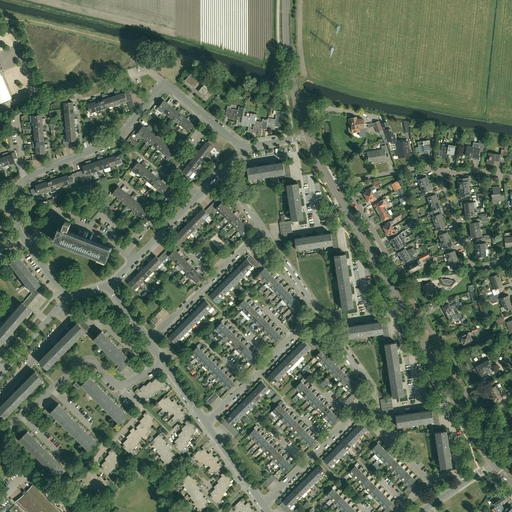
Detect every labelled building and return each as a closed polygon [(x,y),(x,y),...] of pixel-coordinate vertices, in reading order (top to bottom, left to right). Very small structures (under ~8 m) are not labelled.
[(0,103),(11,99),(0,71),(0,103)] [(194,87),(200,79),(192,72),(185,80),(194,87)] [(207,98),(214,90),(205,83),(199,91),(207,98)] [(124,93),(121,94),(120,91),(117,92),(121,103),(127,101),(127,100),(126,97),(125,94),(124,93)] [(116,96),(112,97),(115,105),(121,103),(117,92),(115,93),(116,96)] [(112,97),(109,98),(108,95),(105,96),(109,107),(115,105),(112,97)] [(103,100),(100,101),(103,109),(109,107),(105,96),(103,97),(103,100)] [(100,101),(96,102),(96,99),(93,100),(97,111),(103,109),(100,101)] [(90,113),(97,111),(93,100),(90,100),(91,103),(88,105),(90,113)] [(158,107),(164,111),(171,102),(169,100),(167,103),(164,100),(158,107)] [(164,111),(169,115),(174,109),(171,106),(173,104),(171,102),(164,111)] [(244,108),(239,107),(238,110),(231,109),(232,107),(228,106),(226,116),(229,117),(229,119),(237,120),(238,117),(242,117),(243,116),(243,112),(244,108)] [(169,115),(173,119),(181,110),(179,109),(177,111),(174,109),(169,115)] [(173,119),(178,124),(184,117),(181,114),(183,112),(181,110),(173,119)] [(276,120),(270,119),(270,115),(269,115),(268,118),(268,120),(266,129),(266,130),(269,130),(269,128),(274,129),(275,126),(280,127),(282,117),(283,117),(284,112),(276,111),(275,116),(276,117),(276,120)] [(255,121),(256,117),(256,114),(251,113),(250,117),(244,116),(245,112),(243,112),(243,116),(242,117),(241,122),(242,122),(241,125),(249,127),(249,123),(254,124),(255,121)] [(178,124),(183,128),(191,118),(189,117),(187,119),(184,117),(178,124)] [(257,118),(256,117),(255,121),(254,124),(253,129),(253,132),(256,133),(256,131),(261,132),(262,128),(266,129),(268,120),(263,119),(262,122),(256,121),(257,118)] [(194,125),(191,122),(193,120),(191,118),(183,128),(188,132),(194,125)] [(366,136),(364,124),(364,119),(357,120),(357,118),(351,118),(352,125),(350,128),(350,130),(352,132),(359,131),(360,137),(366,136)] [(384,140),(386,139),(382,129),(382,127),(382,128),(379,121),(374,123),(368,124),(368,127),(375,127),(377,133),(380,132),(379,133),(380,135),(381,135),(383,137),(383,138),(383,140),(384,140)] [(138,133),(143,137),(150,128),(148,126),(146,128),(143,126),(138,133)] [(385,129),(388,140),(394,138),(390,127),(385,129)] [(143,137),(148,141),(153,134),(151,132),(153,129),(150,128),(143,137)] [(148,141),(153,145),(160,136),(158,134),(156,136),(153,134),(148,141)] [(153,145),(158,149),(163,142),(160,140),(162,137),(160,136),(153,145)] [(478,158),(479,152),(483,152),(484,144),(482,143),(483,138),(480,138),(478,148),(467,146),(465,155),(473,157),(478,158)] [(416,152),(419,151),(420,154),(425,153),(424,151),(431,150),(429,140),(423,141),(418,142),(419,147),(416,148),(416,152)] [(207,141),(204,144),(202,142),(200,144),(210,152),(213,148),(216,150),(216,149),(215,148),(212,146),(210,144),(208,142),(207,141)] [(407,148),(409,148),(407,141),(402,142),(402,144),(398,145),(399,150),(397,150),(398,156),(404,155),(405,157),(409,156),(407,148)] [(158,149),(163,153),(170,144),(168,142),(166,144),(163,142),(158,149)] [(173,150),(170,148),(172,145),(170,144),(163,153),(168,157),(173,150)] [(201,149),(199,151),(206,157),(210,152),(200,144),(198,147),(201,149)] [(443,144),(443,146),(442,146),(441,150),(439,150),(438,156),(448,157),(449,154),(454,155),(455,146),(443,144)] [(385,160),(384,153),(388,151),(385,145),(381,146),(382,150),(368,153),(369,161),(375,160),(375,162),(385,160)] [(501,149),(500,155),(489,153),(487,163),(499,165),(500,157),(506,158),(508,150),(501,149)] [(199,151),(196,154),(194,152),(192,154),(202,162),(206,157),(199,151)] [(11,154),(8,155),(7,153),(5,153),(9,165),(15,163),(14,159),(17,158),(15,152),(11,153),(11,154)] [(4,157),(0,158),(2,167),(9,165),(5,153),(3,154),(4,157)] [(111,157),(107,158),(110,167),(116,165),(113,153),(110,154),(111,157)] [(120,154),(116,155),(115,153),(113,153),(116,165),(123,163),(120,154)] [(193,158),(191,161),(198,167),(202,162),(192,154),(190,156),(193,158)] [(107,158),(104,159),(103,156),(100,157),(104,169),(110,167),(107,158)] [(99,161),(95,162),(98,171),(104,169),(100,157),(98,158),(99,161)] [(95,162),(92,163),(91,160),(88,161),(92,173),(98,171),(95,162)] [(138,162),(132,169),(131,171),(136,175),(138,173),(145,164),(147,162),(144,160),(141,165),(138,162)] [(83,166),(84,170),(86,175),(92,173),(88,161),(86,162),(87,165),(83,166)] [(191,161),(188,164),(186,162),(184,164),(194,172),(198,167),(191,161)] [(249,179),(285,174),(285,173),(284,170),(284,167),(283,164),(283,162),(247,168),(249,179)] [(138,173),(143,177),(148,170),(145,168),(147,166),(145,164),(138,173)] [(189,177),(194,172),(184,164),(183,166),(185,168),(182,171),(189,177)] [(143,177),(147,181),(155,172),(153,170),(151,173),(148,170),(143,177)] [(75,182),(74,179),(72,173),(69,175),(68,172),(65,173),(69,184),(75,182)] [(147,181),(152,185),(158,178),(155,176),(157,174),(155,172),(147,181)] [(64,176),(60,177),(63,186),(69,184),(65,173),(63,174),(64,176)] [(420,186),(421,186),(429,183),(426,176),(425,177),(424,174),(415,178),(416,180),(417,183),(419,182),(420,186)] [(60,177),(56,179),(56,176),(53,177),(57,188),(63,186),(60,177)] [(48,181),(51,190),(51,193),(57,191),(57,188),(53,177),(50,177),(51,180),(48,181)] [(152,185),(157,189),(165,180),(163,178),(161,181),(158,178),(152,185)] [(459,179),(459,182),(458,182),(459,189),(469,188),(469,184),(470,184),(469,178),(459,179)] [(48,181),(44,183),(43,180),(41,181),(44,192),(51,190),(48,181)] [(162,193),(168,186),(165,184),(167,182),(165,180),(157,189),(162,193)] [(398,180),(391,185),(395,191),(403,186),(402,184),(401,184),(398,180)] [(38,194),(44,192),(41,181),(38,181),(39,184),(35,185),(38,194)] [(301,201),(299,188),(298,183),(286,185),(289,203),(301,201)] [(420,194),(421,197),(426,195),(432,192),(431,190),(429,183),(421,186),(420,186),(423,193),(420,194)] [(118,186),(113,193),(118,198),(125,188),(123,187),(121,189),(118,186)] [(377,191),(375,189),(373,186),(370,188),(365,190),(366,192),(364,193),(364,194),(364,195),(365,198),(373,193),(373,194),(377,191)] [(492,202),(503,201),(504,205),(505,205),(505,200),(504,192),(500,192),(499,186),(492,187),(493,194),(491,194),(492,202)] [(118,198),(123,202),(128,195),(126,192),(128,190),(125,188),(118,198)] [(459,189),(460,196),(470,195),(469,188),(459,189)] [(379,197),(378,195),(379,195),(377,191),(373,194),(373,193),(365,198),(367,201),(368,201),(369,202),(371,200),(372,202),(376,199),(379,197)] [(436,194),(433,195),(432,192),(426,195),(427,197),(429,204),(438,201),(436,194)] [(123,202),(128,206),(135,196),(133,195),(131,197),(128,195),(123,202)] [(128,206),(133,210),(138,203),(135,200),(137,198),(135,196),(128,206)] [(410,205),(407,199),(402,202),(402,203),(401,203),(403,205),(405,209),(409,206),(410,205)] [(376,208),(377,210),(386,205),(384,200),(381,201),(374,205),(374,206),(374,207),(375,208),(376,208)] [(292,221),(303,219),(301,201),(289,203),(292,221)] [(431,211),(432,213),(439,211),(438,208),(441,207),(438,201),(429,204),(432,211),(431,211)] [(225,205),(222,202),(220,204),(218,206),(216,208),(220,213),(229,204),(227,203),(225,205)] [(133,210),(138,214),(145,204),(143,203),(141,205),(138,203),(133,210)] [(148,211),(145,208),(147,206),(145,204),(138,214),(143,218),(148,211)] [(220,213),(225,217),(231,211),(229,209),(231,206),(229,204),(220,213)] [(377,210),(380,215),(387,211),(386,209),(389,207),(387,204),(386,205),(377,210)] [(203,209),(200,211),(198,209),(196,211),(205,220),(207,222),(211,217),(209,215),(205,211),(203,209)] [(477,211),(474,211),(474,209),(465,210),(466,217),(475,215),(477,215),(477,211)] [(196,215),(194,218),(200,224),(205,220),(196,211),(194,213),(196,215)] [(225,217),(229,222),(238,214),(236,212),(234,214),(231,211),(225,217)] [(390,216),(387,211),(380,215),(383,220),(390,216)] [(432,217),(434,223),(436,222),(443,220),(440,213),(439,211),(432,213),(433,216),(432,217)] [(229,222),(234,227),(240,220),(238,218),(240,215),(238,214),(229,222)] [(194,218),(191,220),(189,218),(187,220),(196,229),(200,224),(194,218)] [(69,229),(71,223),(67,222),(68,221),(66,220),(63,219),(62,221),(65,222),(62,229),(59,228),(54,241),(107,261),(112,248),(65,230),(66,228),(69,229)] [(187,224),(185,227),(191,233),(196,229),(187,220),(185,222),(187,224)] [(234,227),(238,231),(247,222),(245,221),(243,223),(240,220),(234,227)] [(392,220),(390,222),(389,221),(385,224),(385,225),(383,227),(386,231),(393,227),(391,224),(394,223),(392,220)] [(434,223),(437,230),(434,231),(435,234),(444,230),(443,228),(445,227),(443,220),(436,222),(434,223)] [(243,236),(249,229),(247,227),(249,224),(247,222),(238,231),(243,236)] [(480,222),(479,222),(469,223),(470,230),(480,229),(479,225),(481,225),(480,222)] [(185,227),(182,229),(180,227),(178,229),(187,238),(191,233),(185,227)] [(397,228),(394,230),(393,227),(386,231),(388,235),(390,234),(391,235),(396,233),(396,232),(398,230),(397,228)] [(176,236),(182,242),(187,238),(178,229),(176,231),(178,233),(176,236)] [(481,236),(480,229),(470,230),(471,237),(481,236)] [(436,236),(439,235),(441,242),(450,239),(447,232),(445,233),(444,230),(435,234),(436,236)] [(315,247),(324,246),(333,245),(332,244),(332,241),(332,238),(331,235),(331,233),(313,236),(315,247)] [(296,250),(297,250),(315,247),(313,236),(295,239),(296,250)] [(392,243),(393,245),(400,241),(399,239),(397,236),(390,240),(391,241),(390,241),(391,243),(392,243)] [(396,250),(403,246),(406,244),(404,241),(405,241),(406,240),(405,238),(402,240),(400,241),(393,245),(396,250)] [(443,249),(444,251),(444,252),(451,249),(450,246),(452,245),(450,239),(441,242),(444,248),(443,249)] [(475,244),(476,251),(487,249),(488,249),(488,245),(487,246),(486,243),(475,244)] [(398,253),(401,258),(408,254),(411,252),(416,249),(414,250),(413,247),(406,251),(405,249),(398,253)] [(173,252),(171,254),(169,256),(173,260),(182,252),(180,250),(178,252),(175,249),(173,252)] [(445,257),(447,257),(448,260),(457,257),(454,250),(452,251),(451,249),(444,252),(445,254),(444,254),(445,257)] [(483,257),(483,256),(486,256),(488,256),(487,249),(476,251),(476,257),(480,257),(480,258),(483,258),(483,257)] [(173,260),(178,265),(184,259),(181,256),(184,254),(182,252),(173,260)] [(427,252),(418,257),(420,261),(423,260),(424,263),(431,260),(427,252)] [(348,271),(347,262),(346,254),(334,255),(337,273),(348,271)] [(411,259),(408,254),(401,258),(404,263),(411,259)] [(17,256),(8,263),(19,277),(29,270),(17,256)] [(156,256),(153,259),(151,256),(149,258),(158,267),(162,262),(158,258),(156,256)] [(458,267),(457,265),(459,264),(457,257),(448,260),(451,267),(452,270),(458,267)] [(149,262),(147,265),(153,271),(158,267),(149,258),(147,260),(149,262)] [(178,265),(182,269),(191,261),(189,259),(187,261),(184,259),(178,265)] [(239,261),(242,264),(243,263),(249,269),(253,265),(251,263),(249,261),(247,259),(243,262),(241,259),(239,261)] [(417,269),(420,267),(418,264),(421,263),(419,260),(407,267),(408,270),(408,271),(408,272),(409,272),(410,273),(417,269)] [(182,269),(187,274),(193,268),(191,265),(193,263),(191,261),(182,269)] [(235,265),(238,268),(238,267),(245,273),(249,269),(243,263),(242,264),(239,266),(237,263),(235,265)] [(147,265),(144,268),(142,266),(140,268),(149,276),(153,271),(147,265)] [(269,273),(268,272),(266,269),(268,267),(266,265),(264,267),(264,268),(260,272),(258,275),(262,279),(269,273)] [(233,272),(234,271),(241,278),(245,273),(238,267),(238,268),(235,270),(233,268),(231,269),(233,272)] [(140,272),(138,274),(144,280),(149,276),(140,268),(138,269),(140,272)] [(187,274),(191,278),(200,270),(198,268),(196,270),(193,268),(187,274)] [(268,272),(269,273),(262,279),(266,283),(273,277),(272,276),(270,273),(272,271),(270,269),(268,272)] [(40,285),(32,274),(29,270),(19,277),(31,292),(31,291),(34,289),(36,287),(40,285)] [(196,283),(202,277),(200,274),(202,272),(200,270),(191,278),(196,283)] [(234,271),(233,272),(231,274),(229,272),(227,274),(229,276),(230,275),(237,282),(241,278),(234,271)] [(351,289),(350,279),(348,271),(337,273),(340,291),(351,289)] [(274,273),(272,276),(273,277),(266,283),(270,287),(277,281),(276,280),(274,278),(276,275),(274,273)] [(138,274),(135,277),(133,275),(131,277),(140,285),(144,280),(138,274)] [(502,286),(501,283),(498,274),(490,277),(494,289),(502,286)] [(223,278),(225,280),(226,279),(233,286),(237,282),(230,275),(229,276),(227,278),(225,276),(223,278)] [(129,283),(135,290),(140,285),(131,277),(129,278),(131,281),(129,283)] [(278,277),(276,280),(277,281),(270,287),(275,291),(281,285),(280,284),(278,282),(280,279),(278,277)] [(442,278),(445,284),(450,285),(453,288),(456,284),(456,285),(458,283),(455,280),(454,281),(451,280),(446,279),(443,280),(442,278)] [(221,284),(222,283),(229,290),(233,286),(226,279),(225,280),(223,282),(221,280),(219,282),(221,284)] [(283,281),(280,284),(281,285),(275,291),(279,295),(285,289),(284,288),(282,286),(284,283),(283,281)] [(432,281),(424,285),(424,287),(423,287),(427,295),(429,294),(429,295),(437,290),(432,281)] [(217,288),(218,287),(225,294),(229,290),(222,283),(221,284),(219,286),(217,284),(215,286),(217,288)] [(284,288),(285,289),(279,295),(283,299),(289,293),(288,292),(286,290),(289,287),(287,285),(284,288)] [(218,287),(217,288),(215,291),(212,288),(211,290),(213,292),(214,292),(221,298),(225,294),(218,287)] [(354,307),(352,295),(351,289),(340,291),(342,309),(354,307)] [(291,290),(288,292),(289,293),(283,299),(287,303),(293,297),(292,296),(290,294),(293,291),(291,290)] [(214,292),(213,292),(211,295),(208,292),(207,294),(209,297),(210,296),(216,302),(221,298),(214,292)] [(511,307),(508,295),(501,298),(500,293),(490,297),(492,304),(500,301),(503,307),(500,308),(502,312),(506,310),(511,307)] [(292,296),(293,297),(287,303),(291,308),(297,301),(297,300),(294,298),(297,295),(295,294),(292,296)] [(249,304),(248,303),(246,300),(248,298),(246,296),(244,299),(238,306),(242,310),(249,304)] [(202,299),(205,301),(202,303),(200,301),(198,303),(201,305),(208,311),(212,307),(206,300),(206,299),(204,297),(202,299)] [(299,298),(297,300),(297,301),(291,308),(295,312),(296,311),(298,309),(300,306),(301,305),(302,306),(305,303),(303,302),(301,304),(298,302),(301,300),(299,298)] [(249,304),(242,310),(246,314),(253,308),(252,307),(250,305),(252,302),(250,300),(248,303),(249,304)] [(21,303),(9,316),(18,324),(30,310),(27,307),(22,303),(21,303)] [(443,307),(447,315),(456,309),(459,308),(456,303),(450,306),(449,303),(443,307)] [(253,308),(246,314),(250,318),(257,312),(256,311),(254,309),(256,306),(254,304),(252,307),(253,308)] [(201,305),(198,307),(196,305),(194,307),(197,309),(204,315),(208,311),(201,305)] [(261,316),(260,315),(258,313),(260,310),(258,308),(256,311),(257,312),(250,318),(255,322),(261,316)] [(451,322),(457,319),(459,318),(461,321),(466,319),(463,315),(462,313),(460,314),(460,313),(459,313),(458,311),(460,310),(459,308),(456,309),(447,315),(451,322)] [(197,309),(194,311),(192,309),(190,311),(192,313),(193,313),(200,319),(204,315),(197,309)] [(260,315),(261,316),(255,322),(259,327),(265,320),(264,319),(262,317),(264,314),(263,312),(260,315)] [(192,313),(190,315),(188,313),(186,315),(188,317),(189,317),(196,323),(200,319),(193,313),(192,313)] [(9,316),(1,326),(0,327),(0,332),(6,338),(18,324),(9,316)] [(188,317),(186,320),(184,317),(182,319),(184,322),(185,321),(192,327),(196,323),(189,317),(188,317)] [(264,319),(265,320),(259,327),(263,331),(269,324),(268,323),(266,321),(269,318),(267,317),(264,319)] [(505,322),(503,317),(494,320),(496,326),(505,322)] [(226,326),(225,325),(223,323),(225,321),(224,319),(221,322),(222,322),(214,330),(215,330),(216,330),(220,333),(226,326)] [(185,321),(184,322),(182,324),(180,321),(178,323),(180,326),(181,325),(188,331),(192,327),(185,321)] [(273,328),(272,327),(270,325),(273,323),(271,321),(268,323),(269,324),(263,331),(267,335),(273,328)] [(366,336),(374,334),(383,333),(383,332),(382,329),(382,326),(382,323),(381,322),(364,324),(366,336)] [(78,323),(68,332),(65,335),(73,344),(86,331),(86,330),(83,328),(81,326),(79,324),(78,323)] [(225,325),(226,326),(220,333),(224,337),(230,330),(229,329),(227,327),(230,325),(228,323),(225,325)] [(347,338),(357,337),(366,336),(364,324),(345,327),(347,338)] [(180,326),(178,328),(175,325),(174,327),(176,330),(177,329),(183,336),(188,331),(181,325),(180,326)] [(277,332),(277,331),(274,329),(277,327),(275,325),(272,327),(273,328),(267,335),(271,339),(277,332)] [(476,326),(476,327),(471,329),(472,332),(474,332),(475,335),(479,334),(478,330),(477,328),(480,327),(479,325),(476,326)] [(232,327),(229,329),(230,330),(224,337),(228,341),(234,335),(233,334),(231,331),(234,329),(232,327)] [(176,330),(174,332),(171,330),(170,331),(172,334),(173,333),(179,340),(183,336),(177,329),(176,330)] [(279,329),(277,331),(277,332),(271,339),(275,343),(282,336),(282,337),(285,335),(283,333),(281,335),(278,333),(281,331),(279,329)] [(98,335),(94,339),(107,352),(115,344),(102,331),(98,335)] [(236,331),(233,334),(234,335),(228,341),(232,345),(239,339),(238,338),(235,335),(238,333),(236,331)] [(472,340),(470,336),(472,335),(470,332),(468,333),(460,337),(464,344),(472,340)] [(167,334),(165,335),(168,338),(169,337),(171,340),(173,342),(175,344),(179,340),(173,333),(172,334),(170,336),(167,334)] [(65,335),(52,348),(60,357),(73,344),(65,335)] [(240,335),(238,338),(239,339),(232,345),(236,349),(243,343),(242,342),(240,340),(242,337),(240,335)] [(244,339),(242,342),(243,343),(236,349),(240,353),(247,347),(246,346),(244,344),(246,341),(244,339)] [(296,343),(299,346),(300,345),(306,351),(310,347),(308,345),(306,343),(304,341),(301,344),(298,341),(296,343)] [(385,344),(387,362),(399,360),(396,342),(385,344)] [(202,351),(201,350),(199,348),(201,345),(199,343),(197,346),(198,346),(191,353),(195,357),(202,351)] [(248,343),(246,346),(247,347),(240,353),(244,357),(251,351),(250,350),(248,348),(250,345),(248,343)] [(128,357),(120,349),(115,344),(107,352),(120,365),(122,363),(124,361),(126,358),(128,357)] [(292,347),(295,350),(296,349),(302,355),(306,351),(300,345),(299,346),(297,348),(294,346),(292,347)] [(201,350),(202,351),(195,357),(200,361),(206,355),(205,354),(203,352),(205,349),(204,347),(201,350)] [(255,355),(254,354),(252,352),(254,349),(252,347),(250,350),(251,351),(244,357),(248,362),(255,355)] [(319,361),(326,355),(325,354),(323,351),(325,349),(323,347),(321,350),(317,354),(315,357),(319,361)] [(48,370),(60,357),(52,348),(39,361),(48,370)] [(291,354),(292,353),(298,360),(302,355),(296,349),(295,350),(292,352),(290,350),(288,351),(291,354)] [(208,351),(205,354),(206,355),(200,361),(204,365),(210,359),(209,358),(207,356),(209,353),(208,351)] [(326,355),(319,361),(323,365),(330,359),(329,358),(327,356),(329,353),(327,351),(325,354),(326,355)] [(257,352),(254,354),(255,355),(248,362),(252,366),(259,359),(260,360),(262,357),(261,356),(258,358),(256,356),(258,353),(257,352)] [(284,356),(286,358),(287,357),(294,364),(298,360),(292,353),(291,354),(288,356),(286,354),(284,356)] [(212,355),(209,358),(210,359),(204,365),(207,369),(206,370),(207,371),(208,370),(214,363),(213,362),(211,360),(214,357),(212,355)] [(330,359),(323,365),(328,369),(334,363),(333,362),(331,360),(333,357),(331,355),(329,358),(330,359)] [(280,360),(282,362),(283,361),(290,368),(294,364),(287,357),(286,358),(284,360),(282,358),(280,360)] [(489,371),(487,368),(492,365),(489,359),(488,357),(482,360),(484,363),(480,365),(479,363),(478,363),(476,364),(476,365),(477,366),(477,367),(482,375),(489,371)] [(506,358),(500,362),(505,371),(511,367),(506,358)] [(334,363),(328,369),(332,373),(338,367),(337,366),(335,364),(337,361),(336,359),(333,362),(334,363)] [(214,363),(208,370),(212,374),(218,367),(218,366),(215,364),(218,361),(216,360),(213,362),(214,363)] [(401,378),(400,365),(399,360),(387,362),(390,380),(401,378)] [(276,364),(278,366),(279,365),(286,372),(290,368),(283,361),(282,362),(280,364),(278,362),(276,364)] [(338,367),(332,373),(336,377),(342,371),(341,370),(339,368),(342,365),(340,363),(337,366),(338,367)] [(220,364),(218,366),(218,367),(212,374),(216,378),(223,371),(222,370),(219,368),(222,365),(220,364)] [(272,368),(274,370),(275,369),(282,376),(286,372),(279,365),(278,366),(276,368),(274,366),(272,368)] [(222,370),(223,371),(216,378),(220,382),(227,375),(226,374),(224,372),(226,370),(224,368),(222,370)] [(344,368),(341,370),(342,371),(336,377),(340,381),(346,375),(345,374),(343,372),(346,369),(344,368)] [(271,374),(278,380),(282,376),(275,369),(274,370),(272,373),(270,370),(268,372),(270,374),(271,374)] [(35,371),(26,381),(22,384),(31,393),(44,380),(35,371)] [(226,374),(227,375),(220,382),(224,386),(231,379),(230,378),(228,376),(230,374),(228,372),(226,374)] [(348,372),(345,374),(346,375),(340,381),(344,386),(350,379),(350,378),(347,376),(350,373),(348,372)] [(271,374),(270,374),(268,377),(266,374),(264,376),(266,379),(267,378),(273,384),(278,380),(271,374)] [(232,376),(230,378),(231,379),(224,386),(228,390),(235,383),(236,384),(238,382),(236,380),(234,382),(232,380),(234,378),(232,376)] [(354,383),(353,382),(351,380),(354,378),(352,376),(350,378),(350,379),(344,386),(348,390),(354,383)] [(103,390),(96,383),(90,377),(88,378),(86,380),(84,382),(82,385),(81,385),(94,398),(103,390)] [(168,385),(160,377),(158,379),(156,378),(153,381),(161,389),(164,387),(165,388),(168,385)] [(306,386),(305,385),(303,383),(305,380),(303,378),(301,381),(295,388),(294,390),(296,389),(299,392),(306,386)] [(404,396),(401,378),(390,380),(393,398),(404,396)] [(255,385),(258,387),(259,386),(265,393),(269,389),(263,382),(264,381),(261,379),(259,380),(262,383),(260,385),(257,383),(255,385)] [(356,380),(353,382),(354,383),(348,390),(352,394),(353,393),(355,391),(357,389),(358,387),(359,388),(362,386),(360,384),(358,386),(355,384),(358,382),(356,380)] [(150,381),(147,384),(155,393),(157,390),(159,392),(161,389),(153,381),(152,382),(150,381)] [(306,386),(299,392),(303,395),(301,397),(302,398),(303,396),(310,390),(309,389),(307,387),(309,384),(307,382),(305,385),(306,386)] [(22,384),(13,394),(10,397),(18,406),(31,393),(22,384)] [(144,385),(141,388),(149,396),(151,394),(152,395),(155,393),(147,384),(145,386),(144,385)] [(496,384),(489,388),(490,389),(494,396),(493,398),(494,401),(497,400),(502,397),(497,389),(499,388),(497,385),(496,384)] [(261,397),(265,393),(259,386),(258,387),(256,389),(253,387),(251,389),(254,391),(255,390),(261,397)] [(310,390),(303,396),(308,400),(314,394),(313,393),(311,391),(313,388),(312,386),(309,389),(310,390)] [(135,391),(143,400),(145,398),(146,399),(149,396),(141,388),(139,389),(138,388),(135,391)] [(116,403),(106,393),(103,390),(94,398),(107,411),(116,403)] [(247,393),(250,395),(251,394),(257,401),(261,397),(255,390),(254,391),(252,393),(249,391),(247,393)] [(314,394),(308,400),(312,405),(318,398),(317,397),(315,395),(317,392),(316,390),(313,393),(314,394)] [(243,397),(245,399),(246,399),(253,405),(257,401),(251,394),(250,395),(247,398),(245,395),(243,397)] [(318,398),(312,405),(316,409),(322,402),(321,401),(319,399),(322,396),(320,395),(317,397),(318,398)] [(164,396),(156,405),(159,407),(160,406),(162,408),(169,402),(171,400),(167,397),(166,398),(164,400),(163,398),(164,397),(164,396)] [(10,397),(0,407),(0,413),(5,419),(18,406),(10,397)] [(239,401),(241,403),(242,403),(249,409),(253,405),(246,399),(245,399),(243,402),(241,399),(239,401)] [(322,402),(316,409),(320,413),(326,406),(325,405),(323,403),(326,401),(324,399),(321,401),(322,402)] [(169,402),(162,408),(165,411),(167,410),(169,412),(175,405),(177,403),(174,400),(172,402),(170,403),(169,402)] [(283,408),(282,407),(280,405),(283,403),(281,401),(278,403),(279,404),(272,411),(277,415),(283,408)] [(107,411),(120,424),(128,415),(116,403),(107,411)] [(235,405),(237,408),(238,407),(245,413),(249,409),(242,403),(241,403),(239,406),(237,403),(235,405)] [(326,406),(320,413),(324,417),(331,410),(330,409),(327,407),(330,405),(328,403),(325,405),(326,406)] [(50,412),(63,425),(72,417),(59,404),(58,405),(55,407),(53,410),(51,412),(50,412)] [(175,405),(169,412),(171,415),(173,413),(175,415),(178,412),(180,410),(183,407),(180,404),(179,405),(177,407),(175,405)] [(283,408),(277,415),(281,419),(287,412),(286,412),(284,409),(287,407),(285,405),(282,407),(283,408)] [(234,411),(241,417),(245,413),(238,407),(237,408),(235,410),(233,407),(231,409),(233,412),(234,411)] [(331,410),(324,417),(328,421),(335,414),(334,413),(331,411),(334,409),(332,407),(330,409),(331,410)] [(281,419),(285,423),(291,417),(291,416),(288,413),(291,411),(289,409),(286,412),(287,412),(281,419)] [(175,415),(172,418),(175,421),(176,419),(178,422),(187,413),(183,410),(180,413),(178,412),(175,415)] [(424,423),(432,422),(433,421),(433,418),(432,415),(432,412),(432,410),(414,413),(415,424),(424,423)] [(230,415),(237,421),(241,417),(234,411),(233,412),(231,414),(229,411),(227,413),(229,416),(230,415)] [(335,414),(328,421),(332,424),(331,425),(331,426),(332,425),(339,418),(339,419),(342,417),(340,415),(338,418),(336,415),(338,413),(336,411),(334,413),(335,414)] [(155,420),(146,412),(143,415),(144,416),(144,417),(152,425),(154,423),(152,422),(155,420)] [(296,421),(295,420),(292,417),(295,415),(293,413),(291,416),(291,417),(285,423),(283,424),(284,425),(285,424),(289,427),(296,421)] [(395,415),(397,427),(415,424),(414,413),(395,415)] [(226,419),(228,421),(230,423),(232,426),(237,421),(230,415),(229,416),(227,418),(224,416),(222,418),(225,420),(226,419)] [(85,430),(72,417),(63,425),(76,438),(85,430)] [(141,422),(140,423),(148,432),(150,430),(149,428),(152,425),(144,417),(140,421),(141,422)] [(295,420),(296,421),(289,427),(293,431),(300,425),(299,424),(297,422),(299,419),(297,417),(295,420)] [(188,419),(185,423),(186,424),(188,426),(186,428),(193,434),(196,431),(194,430),(196,428),(195,426),(188,419)] [(301,421),(299,424),(300,425),(293,431),(297,435),(304,429),(303,428),(301,426),(303,423),(301,421)] [(139,431),(138,432),(141,436),(144,439),(147,436),(145,434),(148,432),(140,423),(136,427),(139,431)] [(353,425),(356,428),(357,427),(363,433),(367,429),(361,423),(358,426),(355,423),(353,425)] [(259,432),(258,432),(256,430),(258,427),(257,425),(254,428),(255,428),(248,435),(252,439),(259,432)] [(308,433),(307,432),(305,430),(307,427),(305,425),(303,428),(304,429),(297,435),(301,440),(308,433)] [(185,426),(181,429),(183,430),(184,432),(183,434),(189,440),(192,438),(191,436),(193,434),(186,428),(185,426)] [(359,437),(363,433),(357,427),(356,428),(354,430),(351,428),(349,429),(352,432),(353,431),(359,437)] [(131,432),(130,434),(138,442),(141,439),(139,438),(141,436),(138,432),(133,428),(130,431),(131,432)] [(263,436),(262,436),(260,434),(263,431),(261,429),(258,432),(259,432),(252,439),(256,443),(263,436)] [(307,432),(308,433),(301,440),(305,444),(312,437),(311,436),(309,434),(311,431),(309,429),(307,432)] [(89,451),(97,442),(85,430),(76,438),(89,451)] [(446,430),(441,431),(435,432),(438,450),(449,448),(446,430)] [(28,431),(26,432),(24,435),(22,437),(20,439),(19,439),(32,452),(41,444),(28,431)] [(355,441),(359,437),(353,431),(352,432),(350,434),(347,432),(345,434),(348,436),(349,435),(355,441)] [(181,432),(178,435),(179,437),(181,438),(180,440),(186,447),(189,444),(187,442),(189,440),(183,434),(181,432)] [(159,434),(152,441),(154,443),(153,445),(156,448),(162,441),(160,439),(162,437),(163,436),(160,433),(159,434)] [(267,441),(266,440),(264,438),(267,435),(265,433),(262,436),(263,436),(256,443),(261,447),(267,441)] [(128,438),(126,440),(134,449),(137,445),(136,444),(138,442),(130,434),(126,437),(128,438)] [(311,436),(312,437),(305,444),(309,448),(316,441),(317,442),(319,439),(318,438),(315,440),(313,438),(315,435),(314,434),(311,436)] [(351,446),(355,441),(349,435),(348,436),(346,438),(343,436),(341,438),(344,440),(345,439),(351,446)] [(271,445),(270,444),(268,442),(271,439),(269,437),(266,440),(267,441),(261,447),(265,451),(271,445)] [(174,445),(182,453),(185,450),(184,448),(186,447),(180,440),(178,438),(174,441),(176,443),(178,445),(176,446),(174,445)] [(162,441),(156,448),(158,450),(156,451),(159,454),(165,447),(164,446),(166,444),(167,442),(164,439),(162,441)] [(337,442),(340,444),(340,443),(347,450),(351,446),(345,439),(344,440),(341,442),(339,440),(337,442)] [(122,446),(131,455),(134,452),(132,450),(134,449),(126,440),(123,443),(124,445),(122,446)] [(371,449),(372,450),(376,454),(382,447),(381,446),(379,444),(381,442),(380,440),(377,442),(378,443),(371,449)] [(275,449),(275,448),(272,446),(275,443),(273,441),(270,444),(271,445),(265,451),(269,455),(275,449)] [(343,454),(347,450),(340,443),(340,444),(337,446),(335,444),(333,446),(336,448),(336,447),(343,454)] [(53,457),(44,447),(41,444),(32,452),(45,465),(53,457)] [(385,451),(383,448),(386,446),(384,444),(381,446),(382,447),(376,454),(380,458),(386,451),(385,451)] [(165,447),(159,454),(161,456),(160,457),(162,460),(169,454),(167,452),(169,450),(170,449),(167,445),(165,447)] [(279,452),(277,450),(279,448),(277,445),(275,448),(275,449),(269,455),(273,460),(280,453),(279,452)] [(342,455),(343,454),(336,447),(336,448),(333,451),(331,448),(329,450),(331,452),(332,452),(339,458),(341,459),(344,456),(342,455)] [(389,455),(387,452),(390,450),(388,448),(385,451),(386,451),(380,458),(384,462),(390,455),(389,455)] [(452,467),(451,457),(449,448),(438,450),(441,468),(452,467)] [(120,457),(111,449),(108,452),(110,454),(108,456),(116,464),(119,461),(118,459),(120,457)] [(200,449),(192,457),(195,460),(196,458),(198,460),(205,454),(207,452),(203,449),(202,450),(200,452),(199,451),(200,449)] [(284,457),(283,456),(281,454),(283,452),(281,450),(279,452),(280,453),(273,460),(277,464),(284,457)] [(169,454),(162,460),(165,462),(163,463),(166,466),(174,458),(172,460),(171,458),(173,456),(174,455),(171,452),(169,454)] [(205,454),(198,460),(201,463),(203,462),(205,464),(211,458),(213,456),(210,452),(208,454),(206,456),(205,454)] [(325,454),(327,457),(328,456),(335,462),(336,463),(339,460),(338,459),(339,458),(332,452),(331,452),(329,455),(327,452),(325,454)] [(394,459),(391,456),(394,454),(392,452),(389,455),(390,455),(384,462),(388,466),(394,459)] [(288,461),(287,460),(285,458),(287,456),(285,454),(283,456),(284,457),(277,464),(281,468),(288,461)] [(106,460),(104,462),(113,470),(115,467),(114,466),(116,464),(108,456),(105,459),(106,460)] [(211,458),(205,464),(207,467),(209,465),(211,467),(215,464),(216,462),(219,459),(216,456),(214,457),(213,459),(211,458)] [(335,462),(328,456),(327,457),(325,459),(323,456),(321,458),(323,461),(324,460),(330,466),(331,466),(332,467),(335,464),(334,463),(335,462)] [(398,464),(398,463),(395,461),(398,458),(396,456),(394,459),(388,466),(392,470),(398,464)] [(66,469),(59,462),(53,457),(45,465),(58,478),(66,469)] [(293,466),(295,464),(294,462),(291,465),(289,462),(291,460),(289,458),(287,460),(288,461),(281,468),(285,472),(292,465),(293,466)] [(403,468),(402,467),(399,465),(402,462),(400,460),(398,463),(398,464),(392,470),(396,474),(403,468)] [(312,467),(315,469),(316,468),(322,475),(323,476),(327,472),(326,471),(320,464),(321,463),(318,461),(316,463),(319,465),(317,467),(314,465),(312,467)] [(101,468),(109,476),(112,473),(111,472),(113,470),(104,462),(101,465),(103,466),(101,468)] [(211,467),(208,470),(211,473),(212,471),(214,473),(223,465),(219,462),(216,465),(215,464),(211,467)] [(359,470),(359,469),(356,467),(359,464),(357,463),(355,465),(355,466),(349,472),(353,476),(359,470)] [(407,472),(406,471),(404,469),(406,466),(404,464),(402,467),(403,468),(396,474),(400,478),(407,472)] [(364,474),(363,473),(361,471),(363,468),(361,467),(359,469),(359,470),(353,476),(357,481),(364,474)] [(81,478),(83,480),(91,472),(88,469),(86,470),(85,468),(76,476),(79,480),(81,478)] [(322,475),(316,468),(315,469),(313,471),(310,469),(308,471),(311,473),(312,472),(318,479),(322,475)] [(411,476),(410,475),(408,473),(410,470),(408,468),(406,471),(407,472),(400,478),(404,482),(411,476)] [(224,471),(221,475),(222,476),(224,478),(222,480),(228,486),(231,483),(230,482),(232,480),(225,472),(224,471)] [(368,478),(367,477),(365,475),(367,473),(365,471),(363,473),(364,474),(357,481),(361,485),(368,478)] [(87,482),(89,484),(97,475),(94,472),(93,473),(91,472),(83,480),(85,483),(87,482)] [(304,475),(307,477),(307,476),(314,483),(318,479),(312,472),(311,473),(308,476),(306,473),(304,475)] [(190,473),(182,481),(184,483),(182,485),(185,488),(192,481),(190,479),(192,477),(193,476),(190,473)] [(414,479),(412,477),(414,474),(412,473),(410,475),(411,476),(404,482),(409,486),(411,484),(413,482),(415,480),(416,481),(418,478),(417,477),(414,479)] [(93,485),(95,487),(104,479),(100,475),(99,477),(97,475),(89,484),(92,487),(93,485)] [(372,482),(371,481),(369,479),(371,477),(369,475),(367,477),(368,478),(361,485),(365,489),(372,482)] [(314,483),(307,476),(307,477),(304,480),(302,477),(300,479),(303,481),(310,487),(314,483)] [(220,478),(217,481),(218,482),(220,484),(219,486),(225,492),(228,489),(227,488),(228,486),(222,480),(220,478)] [(110,482),(108,481),(106,479),(105,480),(104,479),(95,487),(98,490),(99,489),(101,491),(110,482)] [(192,481),(185,488),(187,489),(186,491),(189,494),(195,487),(193,486),(195,484),(197,482),(194,479),(192,481)] [(376,486),(375,485),(373,483),(375,481),(373,479),(371,481),(372,482),(365,489),(369,493),(376,486)] [(306,491),(310,487),(303,481),(300,484),(298,481),(296,483),(298,486),(299,485),(306,491)] [(380,490),(379,489),(377,487),(379,485),(378,483),(375,485),(376,486),(369,493),(373,497),(380,490)] [(214,486),(214,487),(215,488),(217,490),(215,492),(222,498),(224,496),(223,494),(225,492),(219,486),(217,484),(214,486)] [(195,487),(189,494),(191,496),(190,497),(192,500),(199,493),(197,492),(199,490),(200,489),(197,485),(195,487)] [(292,487),(294,490),(295,489),(302,495),(306,491),(299,485),(298,486),(296,488),(294,485),(292,487)] [(333,488),(326,495),(330,499),(337,492),(336,492),(334,489),(336,487),(335,485),(332,488),(333,488)] [(60,511),(59,510),(58,511),(53,506),(54,505),(51,502),(50,503),(45,498),(46,497),(43,495),(37,490),(38,489),(36,487),(19,504),(21,507),(22,506),(27,511),(26,511),(60,511)] [(383,494),(381,491),(384,489),(382,487),(379,489),(380,490),(373,497),(378,501),(384,494),(383,494)] [(288,491),(290,494),(291,493),(298,499),(302,495),(295,489),(294,490),(292,492),(290,490),(288,491)] [(340,496),(338,493),(340,491),(339,489),(336,492),(337,492),(330,499),(335,503),(341,496),(340,496)] [(210,496),(218,505),(221,502),(220,500),(222,498),(215,492),(213,490),(210,493),(211,495),(213,497),(212,498),(210,496)] [(199,493),(192,500),(195,502),(193,503),(196,506),(202,500),(201,498),(203,496),(204,495),(201,491),(199,493)] [(388,498),(385,495),(388,493),(386,491),(383,494),(384,494),(378,501),(382,505),(388,498)] [(294,504),(298,499),(291,493),(290,494),(288,496),(285,494),(284,495),(286,498),(287,497),(294,504)] [(344,500),(342,498),(345,495),(343,493),(340,496),(341,496),(335,503),(339,507),(345,501),(344,500)] [(500,511),(504,507),(500,503),(502,502),(502,501),(506,498),(502,493),(497,497),(496,495),(493,497),(491,498),(492,500),(491,501),(493,505),(495,504),(496,506),(494,507),(497,511),(495,511),(500,511)] [(392,502),(389,500),(392,497),(390,495),(388,498),(382,505),(386,509),(388,507),(390,505),(392,503),(393,504),(396,501),(394,499),(392,502)] [(289,508),(294,504),(287,497),(286,498),(284,500),(282,498),(280,500),(282,502),(283,501),(285,504),(287,506),(289,508)] [(348,504),(346,502),(349,499),(347,497),(344,500),(345,501),(339,507),(343,511),(349,505),(348,504)] [(202,500),(196,506),(198,508),(197,509),(199,511),(208,504),(206,506),(204,504),(206,502),(207,501),(204,498),(202,500)] [(234,507),(233,507),(236,509),(234,510),(235,511),(238,511),(240,511),(243,507),(242,505),(245,502),(242,499),(234,507)] [(353,508),(350,506),(353,503),(351,501),(348,504),(349,505),(343,511),(350,511),(353,509),(353,508)] [(243,507),(240,511),(241,511),(248,511),(250,510),(248,509),(250,507),(251,505),(248,502),(245,505),(243,507)]
